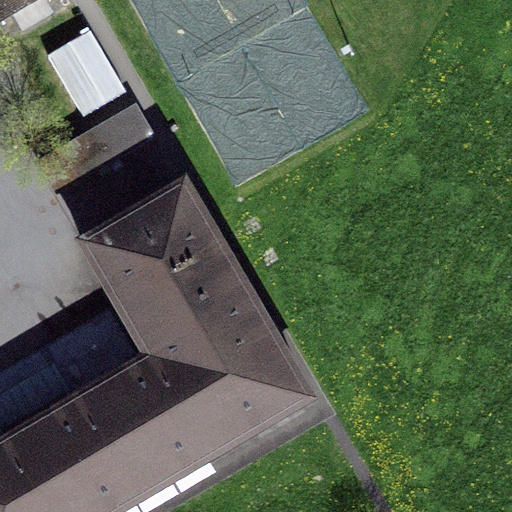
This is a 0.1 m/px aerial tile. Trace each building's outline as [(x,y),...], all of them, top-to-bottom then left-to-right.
[(0,0),(0,32),(57,0),(0,0)] [(50,55),(84,117),(127,94),(93,31),(50,55)] [(62,146),(81,180),(154,140),(134,106),(62,146)] [(287,419),(309,408),(177,194),(84,247),(151,365),(80,406),(67,385),(0,424),(0,434),(7,445),(0,449),(0,511),(96,511),(278,406),(287,419)] [(120,320),(80,340),(98,376),(138,355),(120,320)]
